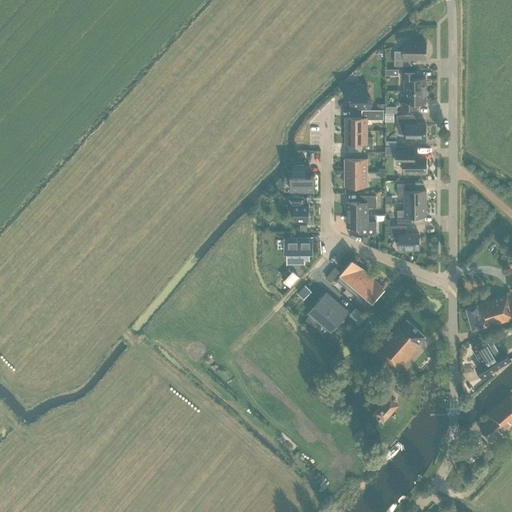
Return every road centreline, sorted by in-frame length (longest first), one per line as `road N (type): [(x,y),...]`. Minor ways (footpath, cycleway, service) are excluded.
road 1 (tertiary): [(452,286),(450,0)]
road 2 (residential): [(325,107),(325,225),(333,236),(452,286)]
road 3 (tertiary): [(412,511),(451,452),(452,286)]
